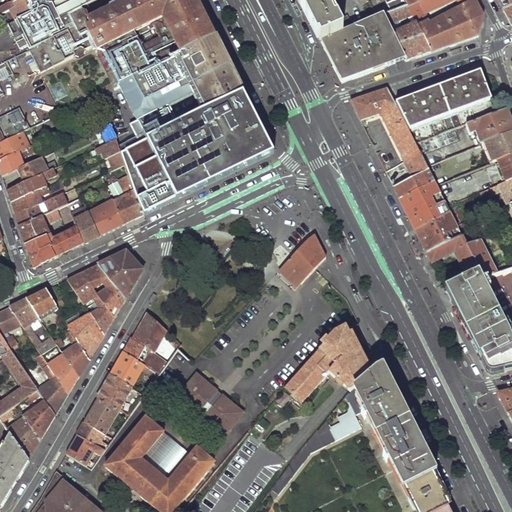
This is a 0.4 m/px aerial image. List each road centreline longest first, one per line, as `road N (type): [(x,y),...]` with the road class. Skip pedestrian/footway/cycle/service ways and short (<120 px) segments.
road 1 (primary): [(329,192),(493,511)]
road 2 (tertiary): [(15,511),(147,291),(172,228)]
road 3 (primary): [(461,396),(323,120)]
road 4 (residential): [(323,120),(344,95),(497,45)]
road 5 (primary): [(235,0),(308,153)]
road 6 (tertiary): [(26,286),(172,228)]
